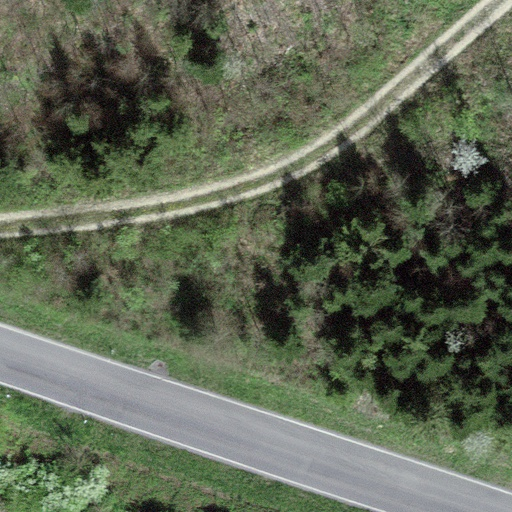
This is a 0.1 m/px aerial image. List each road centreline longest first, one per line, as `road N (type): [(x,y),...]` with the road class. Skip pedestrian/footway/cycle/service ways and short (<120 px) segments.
road 1 (track): [(501,0),(313,156),(201,199),(0,226)]
road 2 (tertiary): [(481,511),(0,351)]
